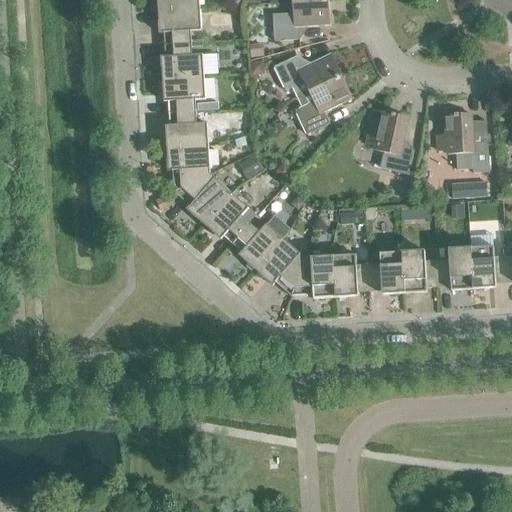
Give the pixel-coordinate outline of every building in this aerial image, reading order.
[(157,0),(158,12),(199,9),(198,0),(157,0)] [(328,2),(292,4),(293,15),(272,16),(274,42),(299,41),(299,29),(330,27),(328,2)] [(163,34),(164,46),(191,44),(190,32),(201,32),(199,9),(158,12),(159,34),(163,34)] [(161,58),(162,81),(204,78),(202,56),(192,56),(191,44),(164,46),(165,58),(161,58)] [(262,45),(249,47),(250,58),(263,57),(262,45)] [(304,84),(308,93),(341,78),(330,55),(302,68),(297,57),(274,68),(285,92),(304,84)] [(263,62),(250,63),(251,77),(265,75),(263,62)] [(167,103),(168,115),(195,113),(195,101),(205,100),(204,78),(162,81),(163,103),(167,103)] [(341,78),(308,93),(313,103),(295,112),(306,136),(329,125),(324,114),(352,100),(341,78)] [(165,127),(166,150),(208,147),(207,124),(196,125),(195,113),(168,115),(169,127),(165,127)] [(414,151),(401,148),(407,119),(395,116),(392,115),(391,115),(382,113),(378,132),(369,130),(366,146),(374,148),(374,151),(384,154),(380,170),(408,176),(414,151)] [(446,136),(437,137),(438,153),(447,152),(447,156),(456,155),(457,172),(472,171),(473,175),(489,174),(487,144),(486,144),(485,138),(487,138),(486,122),(471,123),(470,115),(458,116),(458,115),(454,115),(454,116),(444,117),(445,118),(446,136)] [(244,139),(234,141),(237,148),(246,146),(244,139)] [(172,172),(173,194),(210,175),(208,147),(166,150),(168,172),(172,172)] [(255,154),(238,166),(248,181),(265,170),(255,154)] [(283,164),(274,174),(285,184),(293,174),(283,164)] [(187,211),(204,226),(231,194),(210,175),(173,194),(189,208),(187,211)] [(486,184),(452,185),(452,200),(487,198),(486,184)] [(223,238),(232,246),(250,225),(241,217),(248,210),(231,194),(204,226),(220,241),(223,238)] [(297,198),(290,205),(297,211),(304,204),(297,198)] [(464,207),(451,207),(452,220),(464,220),(464,207)] [(413,208),(399,208),(400,221),(414,221),(413,208)] [(352,214),(340,214),(340,225),(352,225),(352,214)] [(238,257),(255,272),(283,240),(266,225),(259,233),(250,225),(232,246),(241,254),(238,257)] [(275,283),(291,298),(304,259),(283,240),(255,272),(272,287),(275,283)] [(493,248),(471,249),(473,291),(495,289),(495,285),(507,285),(506,258),(494,258),(493,248)] [(449,261),(437,262),(438,289),(450,288),(451,292),(473,291),(471,249),(448,251),(449,261)] [(424,252),(402,253),(404,295),(427,294),(426,290),(438,289),(437,262),(425,262),(424,252)] [(380,265),(368,266),(369,293),(381,292),(382,296),(404,295),(402,253),(379,255),(380,265)] [(355,256),(333,258),(335,299),(358,298),(357,294),(369,293),(368,266),(356,267),(355,256)] [(304,259),(291,298),(313,297),(313,301),(335,299),(333,258),(304,259)]
